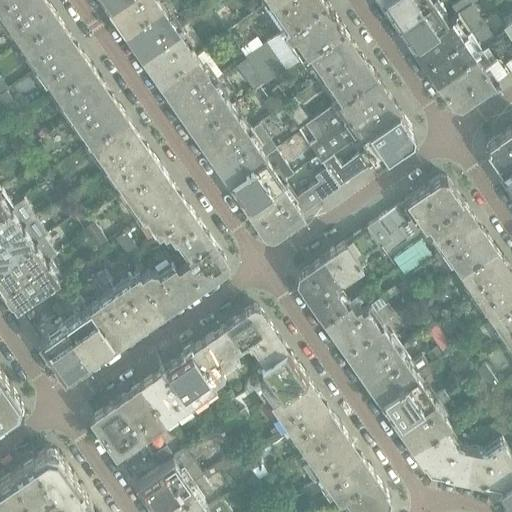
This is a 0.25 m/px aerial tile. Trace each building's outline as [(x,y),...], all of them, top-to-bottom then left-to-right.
[(57,14),(46,0),(0,0),(0,12),(2,15),(0,16),(0,23),(5,20),(19,40),(57,14)] [(162,1),(160,0),(105,0),(125,27),(162,1)] [(215,11),(224,4),(221,0),(216,0),(210,5),(215,11)] [(320,0),(271,0),(287,23),(320,0)] [(300,56),(307,51),(342,26),(324,0),(320,0),(287,23),(288,25),(282,29),(300,56)] [(447,21),(446,20),(432,0),(383,0),(414,44),(447,21)] [(456,12),(471,3),(468,0),(457,0),(451,4),(456,12)] [(197,52),(179,26),(162,1),(125,27),(159,77),(197,52)] [(427,62),(486,21),(472,2),(471,3),(456,12),(446,20),(447,21),(414,44),(427,62)] [(206,21),(215,13),(210,6),(200,13),(206,21)] [(511,12),(503,18),(511,30),(511,12)] [(92,65),(57,14),(19,40),(54,91),(92,65)] [(438,79),(481,49),(497,38),(486,21),(427,62),(438,79)] [(375,73),(359,50),(342,26),(307,51),(339,98),(375,73)] [(285,66),(267,40),(245,55),(255,69),(263,80),(264,82),(285,66)] [(459,102),(506,69),(502,62),(499,61),(495,59),(492,59),(490,60),(488,61),(481,49),(438,79),(453,100),(454,99),(458,101),(459,102)] [(232,102),(214,76),(197,52),(159,77),(194,127),(232,102)] [(246,56),(236,63),(252,87),(262,80),(246,56)] [(126,114),(109,89),(92,65),(54,91),(88,140),(126,114)] [(311,144),(387,91),(375,73),(339,98),(330,104),(331,105),(299,127),(311,144)] [(287,98),(278,85),(272,89),(274,92),(281,102),(287,98)] [(6,89),(0,92),(0,103),(10,118),(21,111),(6,89)] [(354,138),(398,106),(387,91),(311,144),(317,152),(320,157),(322,160),(334,152),(351,140),(354,138)] [(281,102),(274,92),(262,101),(270,112),(274,109),(282,103),(281,102)] [(308,116),(295,99),(285,106),(298,124),(308,116)] [(266,151),(249,126),(232,102),(194,127),(229,177),(266,151)] [(368,165),(412,134),(411,133),(412,129),(413,128),(398,106),(354,138),(351,140),(359,151),(342,163),(334,152),(322,160),(326,165),(339,184),(368,165)] [(161,164),(143,139),(126,114),(88,140),(122,190),(161,164)] [(1,134),(13,126),(13,121),(3,120),(1,134)] [(511,124),(487,141),(488,142),(487,147),(486,147),(503,172),(511,165),(511,124)] [(19,137),(9,143),(14,151),(24,144),(19,137)] [(281,178),(283,176),(266,151),(229,177),(266,231),(272,232),(303,210),(339,184),(326,165),(314,174),(318,179),(293,197),(281,178)] [(199,219),(178,189),(161,164),(122,190),(139,215),(134,218),(148,238),(156,231),(165,243),(178,234),(199,219)] [(511,165),(503,172),(511,185),(511,165)] [(49,179),(45,172),(38,177),(42,183),(49,179)] [(426,223),(462,198),(446,175),(445,176),(440,175),(440,174),(385,212),(376,218),(391,240),(382,247),(386,252),(395,246),(421,226),(426,223)] [(72,189),(64,177),(54,184),(63,196),(72,189)] [(0,212),(11,205),(0,188),(0,212)] [(495,246),(478,222),(462,198),(426,223),(443,247),(435,252),(442,262),(449,257),(459,271),(495,246)] [(81,204),(72,210),(79,220),(88,214),(81,204)] [(0,237),(23,221),(11,205),(0,212),(0,237)] [(0,262),(35,239),(46,231),(35,213),(23,221),(0,237),(0,262)] [(391,240),(376,218),(367,225),(380,244),(382,247),(391,240)] [(226,258),(199,219),(178,234),(189,251),(183,255),(187,259),(178,265),(176,260),(173,262),(165,250),(161,252),(169,265),(157,273),(154,269),(149,269),(140,275),(162,308),(225,264),(226,258)] [(106,238),(93,220),(83,228),(95,245),(106,238)] [(126,230),(115,237),(128,256),(138,249),(126,230)] [(0,282),(3,286),(47,256),(35,239),(0,262),(0,282)] [(363,264),(359,258),(346,239),(299,272),(298,277),(326,317),(347,303),(335,285),(338,283),(336,279),(340,276),(342,279),(363,264)] [(511,301),(511,270),(511,269),(495,246),(459,271),(491,317),(511,301)] [(27,297),(59,274),(47,256),(3,286),(16,305),(27,297)] [(112,277),(106,268),(102,271),(108,280),(112,277)] [(162,308),(140,275),(137,270),(88,304),(114,341),(162,308)] [(108,280),(102,271),(96,274),(103,284),(109,281),(108,280)] [(425,292),(413,276),(406,281),(409,285),(418,297),(425,292)] [(418,297),(409,285),(399,292),(408,304),(418,297)] [(426,306),(432,302),(433,296),(429,291),(421,297),(426,306)] [(34,308),(27,297),(16,305),(23,316),(34,308)] [(346,347),(382,323),(383,322),(396,313),(388,301),(374,312),(369,305),(364,308),(360,302),(355,305),(350,300),(347,303),(326,317),(346,347)] [(511,301),(491,317),(511,347),(511,301)] [(57,302),(52,305),(59,316),(64,312),(57,302)] [(114,341),(88,304),(55,327),(39,340),(64,376),(114,341)] [(285,344),(258,305),(252,304),(190,347),(212,377),(221,371),(223,362),(220,359),(234,350),(232,347),(244,338),(247,342),(249,341),(262,360),(285,344)] [(434,305),(428,308),(434,317),(435,317),(444,311),(440,306),(434,305)] [(462,327),(451,313),(440,321),(451,335),(462,327)] [(400,347),(383,322),(382,323),(346,347),(380,396),(416,371),(428,363),(421,353),(410,361),(400,347)] [(452,346),(435,322),(426,328),(443,352),(452,346)] [(486,341),(478,347),(483,354),(491,348),(486,341)] [(306,374),(285,344),(262,360),(252,367),(263,383),(273,397),(306,374)] [(436,344),(425,352),(431,359),(441,352),(436,344)] [(165,364),(140,382),(164,416),(182,404),(214,381),(212,377),(190,347),(165,364)] [(484,362),(472,371),(483,388),(496,379),(484,362)] [(20,397),(0,367),(0,420),(18,408),(18,407),(20,397)] [(486,394),(485,392),(469,370),(449,384),(455,392),(467,383),(474,393),(471,395),(476,401),(486,394)] [(450,420),(433,395),(416,371),(380,396),(413,444),(450,420)] [(341,424),(306,374),(273,397),(270,399),(305,449),(341,424)] [(164,416),(140,382),(92,415),(115,450),(164,416)] [(511,406),(501,414),(502,416),(509,426),(511,430),(511,406)] [(511,473),(511,455),(499,438),(484,448),(457,443),(447,427),(452,423),(450,420),(413,444),(429,466),(450,471),(451,471),(451,472),(453,475),(475,480),(479,477),(501,481),(511,473)] [(204,422),(197,427),(201,434),(208,429),(204,422)] [(273,435),(281,429),(278,424),(269,429),(273,435)] [(374,472),(358,448),(341,424),(305,449),(332,488),(322,494),(329,504),(343,493),(374,472)] [(272,444),(285,434),(281,429),(273,435),(268,438),(272,444)] [(176,452),(170,443),(160,450),(166,459),(171,455),(176,452)] [(92,501),(57,449),(56,449),(46,447),(31,457),(52,487),(69,511),(75,508),(77,511),(92,501)] [(222,471),(240,458),(234,449),(216,462),(221,468),(222,471)] [(213,489),(201,472),(189,481),(171,455),(166,459),(157,465),(137,481),(158,511),(196,511),(206,506),(201,498),(213,489)] [(68,511),(69,511),(52,487),(31,457),(9,472),(26,496),(24,498),(33,511),(68,511)] [(137,481),(157,465),(152,458),(144,464),(143,463),(130,472),(137,481)] [(207,477),(221,468),(216,462),(203,471),(207,477)] [(33,511),(24,498),(26,496),(9,472),(0,478),(0,511),(33,511)] [(386,511),(389,494),(374,472),(343,493),(352,506),(356,511),(386,511)] [(511,473),(501,481),(502,485),(499,487),(511,505),(511,473)] [(248,511),(251,510),(247,504),(243,507),(235,511),(219,511),(226,508),(219,497),(206,506),(196,511),(248,511)] [(269,497),(255,508),(257,511),(260,511),(265,511),(275,506),(275,505),(269,497)]
